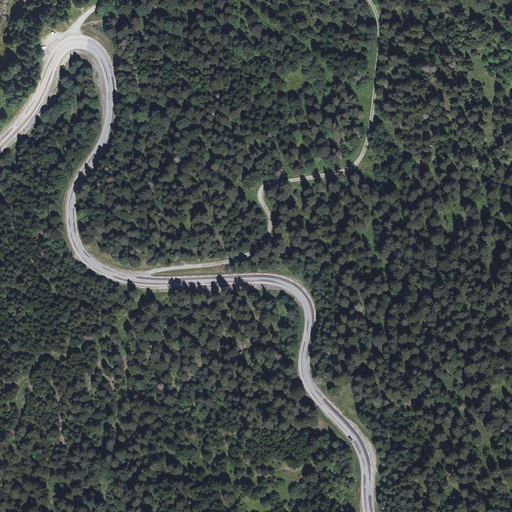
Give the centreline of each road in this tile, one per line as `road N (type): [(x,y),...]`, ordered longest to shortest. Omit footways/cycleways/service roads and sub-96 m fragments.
road 1 (secondary): [(0,144),(59,49),(74,41),(93,45),(106,61),(111,100),(107,131),(72,201),(76,244),(117,275),(266,278),(302,294),(311,312),(307,379),(362,453),(369,511)]
road 2 (track): [(142,279),(254,252),(269,232),(259,195),(265,185),(353,168),(372,118),(380,31),(368,0)]
